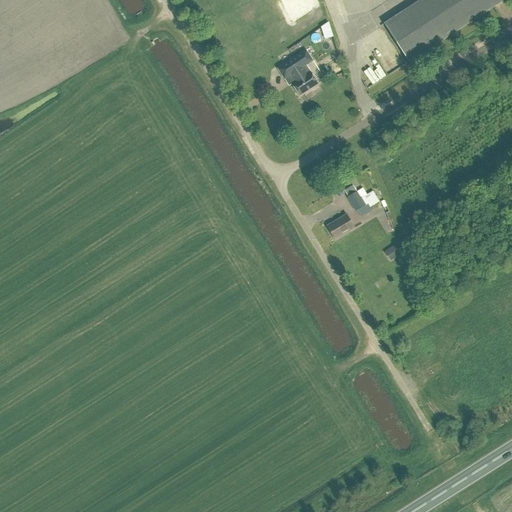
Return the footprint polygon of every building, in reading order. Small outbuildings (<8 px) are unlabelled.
[(511,0),(416,0),(384,18),(406,59),(511,1),(511,0)] [(325,39),(333,36),(329,22),(321,25),(325,39)] [(285,80),(291,75),(295,82),(292,84),(300,96),(318,84),(311,72),(307,75),(303,68),(313,61),(306,51),(278,69),(285,80)] [(347,197),(356,211),(367,204),(370,207),(379,202),(373,191),(366,195),(362,188),(357,191),(353,186),(345,191),(348,196),(347,197)] [(335,240),(355,228),(346,215),(332,223),(333,224),(328,228),(335,240)] [(393,247),(385,252),(390,261),(399,255),(393,247)]
